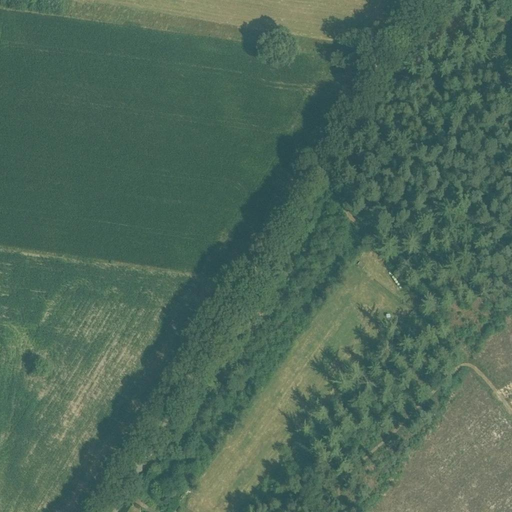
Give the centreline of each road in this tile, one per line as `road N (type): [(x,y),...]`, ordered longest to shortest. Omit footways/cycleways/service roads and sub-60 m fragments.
road 1 (unclassified): [(112,511),(421,0)]
road 2 (track): [(511,413),(478,369),(457,367),(340,482),(347,511)]
